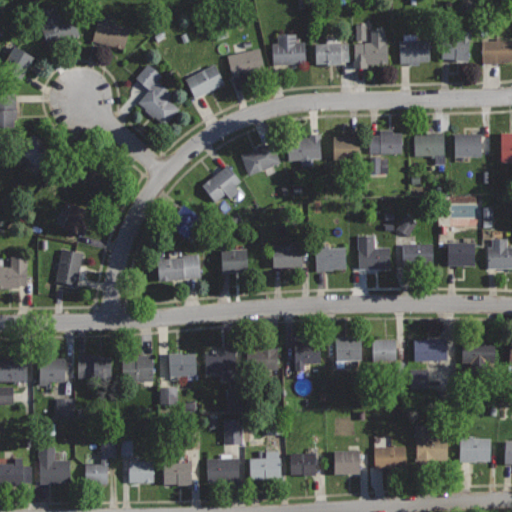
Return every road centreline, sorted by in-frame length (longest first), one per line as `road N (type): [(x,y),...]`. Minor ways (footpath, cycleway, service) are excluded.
road 1 (residential): [(511,93),(315,101),(213,132),(149,193),(116,268),(112,320)]
road 2 (residential): [(511,304),(298,305),(0,322)]
road 3 (residential): [(511,499),(280,511)]
